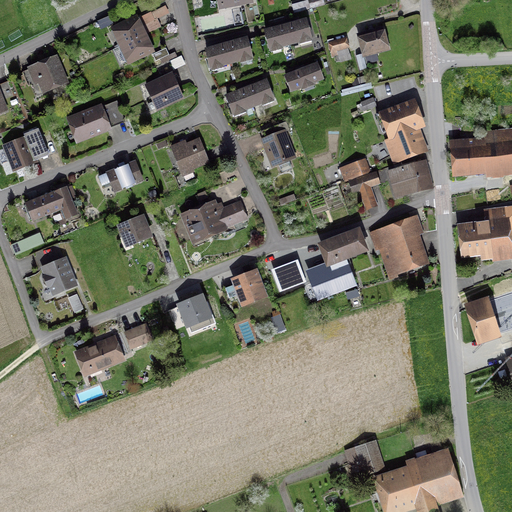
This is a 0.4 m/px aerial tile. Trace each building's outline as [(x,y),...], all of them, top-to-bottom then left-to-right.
[(219,0),(222,12),(256,7),(254,0),(219,0)] [(321,0),(310,0),(292,4),(294,12),(323,5),(321,0)] [(121,44),(144,34),(137,19),(115,30),(121,44)] [(158,19),(144,25),(148,33),(162,27),(158,19)] [(306,21),(285,27),(290,44),(311,38),(306,21)] [(271,50),(290,44),(285,27),(266,32),(271,50)] [(389,33),(361,40),(367,60),(394,52),(389,33)] [(144,34),(121,44),(129,61),(152,50),(144,34)] [(247,39),(226,45),(231,62),(252,57),(247,39)] [(348,40),(331,45),(334,56),(351,51),(348,40)] [(211,68),(231,62),(226,45),(206,50),(211,68)] [(166,49),(153,55),(155,61),(169,55),(166,49)] [(56,59),(22,73),(28,87),(39,82),(44,92),(66,83),(56,59)] [(317,65),(284,78),(290,93),(323,80),(317,65)] [(175,76),(151,88),(161,110),(186,100),(175,76)] [(268,80),(247,88),(254,107),(275,99),(268,80)] [(233,114),(254,107),(247,88),(226,95),(233,114)] [(0,90),(0,89),(0,117),(10,114),(0,90)] [(373,98),(361,102),(365,112),(377,107),(373,98)] [(419,102),(383,114),(392,139),(384,141),(393,167),(427,155),(419,131),(428,128),(419,102)] [(99,109),(72,120),(80,140),(124,122),(119,108),(101,115),(99,109)] [(287,134),(265,143),(275,166),(297,157),(287,134)] [(511,136),(456,144),(460,177),(511,170),(511,136)] [(26,137),(4,147),(14,171),(36,162),(26,137)] [(47,155),(53,153),(46,139),(31,145),(34,150),(42,146),(47,155)] [(199,141),(174,151),(184,177),(209,167),(199,141)] [(366,161),(341,170),(344,180),(369,171),(366,161)] [(135,163),(107,175),(115,193),(143,181),(135,163)] [(426,163),(391,173),(399,199),(433,189),(426,163)] [(380,173),(349,183),(353,195),(361,192),(367,208),(378,204),(372,189),(385,185),(380,173)] [(71,192),(31,205),(36,222),(63,213),(66,221),(79,217),(71,192)] [(219,201),(183,215),(194,245),(252,222),(243,201),(222,210),(219,201)] [(145,217),(121,226),(130,248),(153,239),(145,217)] [(410,218),(374,231),(391,276),(427,263),(410,218)] [(511,220),(463,225),(466,260),(511,255),(511,220)] [(330,262),(307,271),(317,297),(354,283),(344,257),(362,250),(355,233),(324,245),(330,262)] [(68,260),(46,269),(57,296),(79,287),(68,260)] [(281,291),(305,282),(298,264),(275,273),(281,291)] [(257,268),(232,277),(242,305),(268,296),(257,268)] [(511,290),(469,306),(483,347),(511,336),(511,290)] [(213,319),(203,297),(177,308),(187,330),(213,319)] [(146,326),(127,335),(132,348),(152,340),(146,326)] [(116,339),(78,356),(88,379),(126,362),(116,339)] [(378,443),(347,452),(350,463),(362,460),(366,474),(385,469),(378,443)] [(414,470),(378,481),(387,511),(411,511),(421,509),(421,511),(441,511),(437,498),(462,491),(450,452),(412,464),(414,470)]
